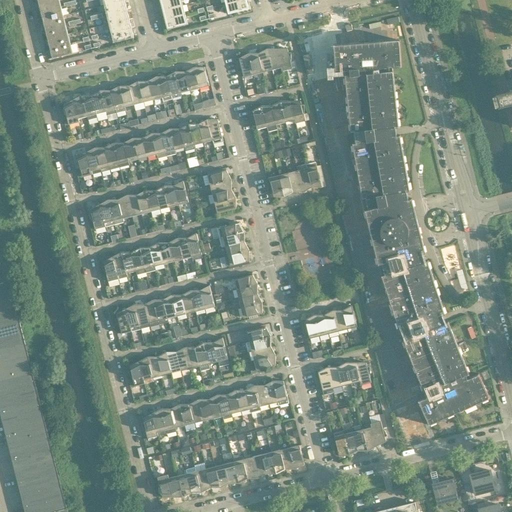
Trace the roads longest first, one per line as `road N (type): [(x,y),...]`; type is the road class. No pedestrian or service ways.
road 1 (residential): [(323,478),(212,35)]
road 2 (unclassified): [(150,511),(39,78)]
road 3 (tertiary): [(468,214),(414,0)]
road 4 (residential): [(323,478),(511,432)]
road 5 (tertiary): [(511,396),(468,214)]
road 6 (residential): [(193,511),(323,478)]
